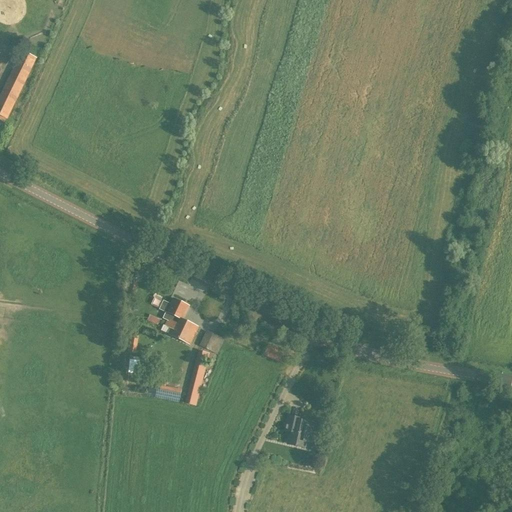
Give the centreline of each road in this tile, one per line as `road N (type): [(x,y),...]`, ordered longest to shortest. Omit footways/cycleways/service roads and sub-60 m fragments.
road 1 (secondary): [(0,173),(308,331),(367,355),(511,382)]
road 2 (unknown): [(308,331),(237,486),(234,511)]
